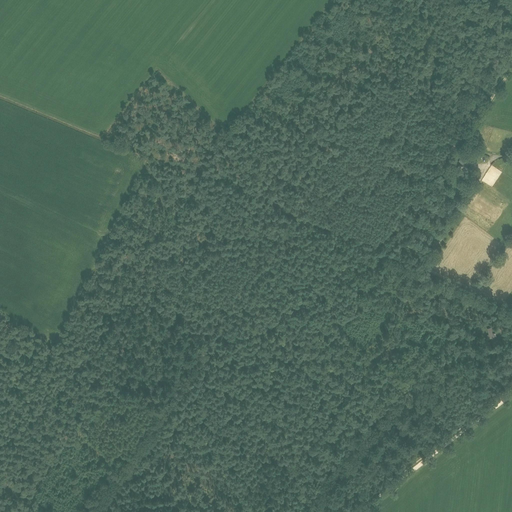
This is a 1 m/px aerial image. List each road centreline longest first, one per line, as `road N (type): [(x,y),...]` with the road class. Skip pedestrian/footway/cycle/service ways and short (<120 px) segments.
road 1 (track): [(377,249),(324,226),(280,242),(100,511)]
road 2 (track): [(432,272),(300,465),(174,402)]
road 3 (track): [(358,511),(511,394)]
